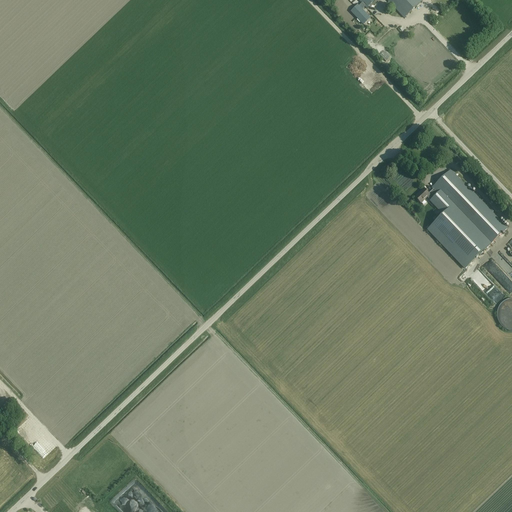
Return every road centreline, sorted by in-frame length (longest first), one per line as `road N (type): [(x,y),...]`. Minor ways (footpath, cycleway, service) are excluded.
road 1 (tertiary): [(9,511),(511,32)]
road 2 (track): [(308,0),(421,117)]
